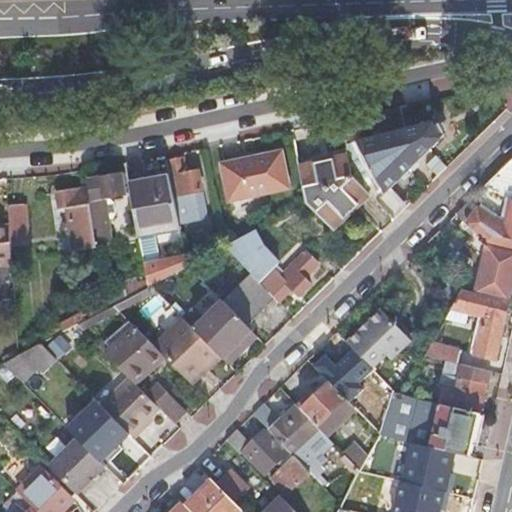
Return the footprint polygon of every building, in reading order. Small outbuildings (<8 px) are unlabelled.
[(353,118),(340,121),(348,158),(352,178),(369,196),(393,221),(413,201),(396,183),(444,136),(436,121),(358,142),(353,118)] [(227,202),(291,189),(283,148),(218,162),(227,202)] [(298,169),(306,203),(332,231),(357,207),(369,196),(352,178),(348,158),(316,165),(298,169)] [(216,213),(206,164),(182,169),(181,159),(165,163),(169,182),(177,224),(216,213)] [(464,207),(456,214),(474,232),(475,233),(489,247),(511,252),(511,161),(490,182),(504,198),(511,200),(505,227),(477,209),(474,214),(464,207)] [(91,200),(88,200),(94,241),(99,241),(98,235),(109,233),(103,199),(124,195),(121,175),(87,180),(91,200)] [(169,182),(129,189),(129,194),(136,232),(177,224),(169,182)] [(88,200),(87,187),(55,192),(58,209),(67,208),(69,221),(71,234),(73,250),(95,247),(94,241),(88,200)] [(22,206),(7,206),(8,229),(9,246),(25,245),(22,206)] [(71,234),(69,221),(62,223),(64,235),(71,234)] [(0,267),(10,268),(9,246),(8,229),(0,228),(0,267)] [(263,246),(254,231),(223,245),(251,276),(275,300),(278,303),(287,294),(291,290),(295,294),(298,298),(310,286),(305,280),(319,266),(306,253),(282,278),(274,269),(279,263),(263,246)] [(474,294),(508,302),(511,284),(511,252),(489,247),(475,233),(465,244),(482,260),(474,294)] [(251,276),(222,303),(246,328),(275,300),(251,276)] [(166,279),(150,287),(157,293),(169,286),(166,279)] [(463,291),(461,290),(450,310),(474,316),(472,322),(478,323),(476,329),(480,330),(474,354),(494,360),(508,302),(474,294),(463,291)] [(78,325),(103,312),(98,303),(88,308),(87,309),(59,327),(65,332),(78,325)] [(246,328),(222,303),(204,322),(190,308),(181,318),(182,319),(194,331),(218,356),(222,359),(250,333),(246,328)] [(114,306),(104,311),(103,312),(78,325),(82,330),(119,311),(114,306)] [(352,349),(370,369),(384,355),(389,360),(409,341),(380,310),(346,343),(352,349)] [(126,318),(98,346),(105,354),(133,325),(126,318)] [(154,347),(162,355),(190,383),(218,356),(194,331),(182,319),(154,347)] [(105,354),(125,374),(133,383),(162,355),(154,347),(133,325),(105,354)] [(61,334),(44,343),(57,358),(73,347),(61,334)] [(460,350),(432,343),(424,356),(444,361),(457,364),(460,350)] [(17,358),(4,365),(5,366),(15,376),(22,383),(51,355),(41,345),(17,358)] [(336,364),(326,353),(311,365),(347,402),(365,389),(358,380),(370,369),(352,349),(336,364)] [(455,398),(452,407),(479,414),(489,372),(462,366),(456,388),(450,386),(448,395),(455,398)] [(125,374),(96,402),(128,435),(133,440),(145,428),(143,425),(149,419),(159,409),(146,396),(133,383),(125,374)] [(157,383),(146,396),(159,409),(172,424),(185,412),(157,383)] [(325,438),(355,410),(347,402),(329,384),(317,396),(312,391),(296,407),(301,412),(316,428),(325,438)] [(433,402),(394,393),(380,436),(399,440),(470,457),(479,414),(452,407),(433,402)] [(96,402),(68,429),(101,462),(111,452),(119,445),(128,435),(96,402)] [(294,450),(316,428),(301,412),(286,426),(281,421),(264,403),(252,414),(269,433),(293,457),(308,473),(310,475),(315,470),(305,459),(301,463),(298,460),(301,457),(294,450)] [(301,412),(296,407),(281,421),(286,426),(301,412)] [(143,425),(145,428),(152,421),(149,419),(143,425)] [(236,430),(225,440),(240,456),(243,453),(264,474),(286,454),(264,432),(256,440),(251,445),(247,442),(236,430)] [(251,445),(256,440),(252,437),(247,442),(251,445)] [(77,439),(49,468),(76,496),(105,467),(101,462),(77,439)] [(119,445),(111,452),(115,457),(123,449),(119,445)] [(359,473),(366,460),(359,453),(349,462),(359,473)] [(286,495),(308,473),(293,457),(270,480),(286,495)] [(42,468),(18,492),(23,498),(36,511),(61,511),(60,510),(71,500),(42,468)] [(216,485),(233,503),(250,487),(232,469),(216,485)] [(191,511),(238,511),(241,510),(233,503),(216,485),(212,481),(186,507),(191,511)] [(393,511),(451,511),(455,500),(400,487),(393,511)] [(293,511),(280,498),(265,511),(293,511)] [(191,511),(186,507),(182,503),(172,511),(191,511)]
